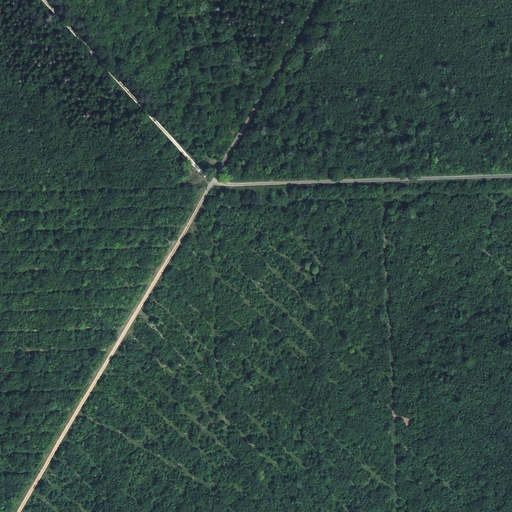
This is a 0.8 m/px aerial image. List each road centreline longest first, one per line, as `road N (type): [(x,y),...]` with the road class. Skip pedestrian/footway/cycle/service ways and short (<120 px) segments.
road 1 (track): [(19,511),(213,184)]
road 2 (track): [(213,184),(44,0)]
road 3 (track): [(213,184),(318,0)]
road 4 (track): [(383,179),(213,184)]
road 5 (track): [(511,176),(383,179)]
